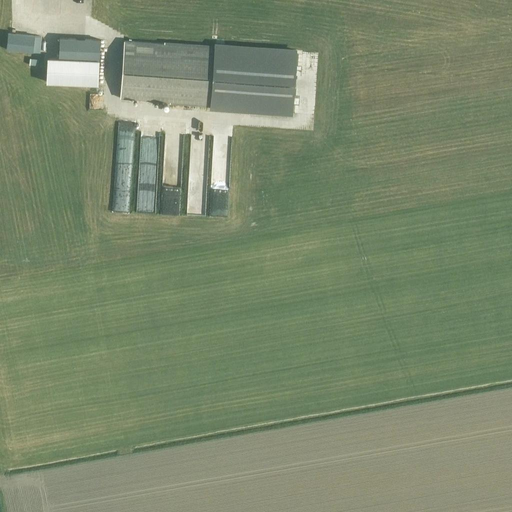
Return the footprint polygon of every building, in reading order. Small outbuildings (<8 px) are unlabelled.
[(7,48),(7,49),(33,52),(35,35),(8,32),(7,48)] [(99,39),(60,38),(59,58),(48,58),(47,82),(98,83),(99,39)] [(211,109),(235,110),(292,114),(297,48),(216,43),(215,47),(124,41),(120,98),(211,104),(211,109)] [(111,210),(124,210),(129,134),(116,133),(111,210)] [(202,153),(190,152),(186,212),(202,213),(205,165),(201,165),(202,153)] [(178,162),(163,161),(161,212),(175,213),(178,162)]
